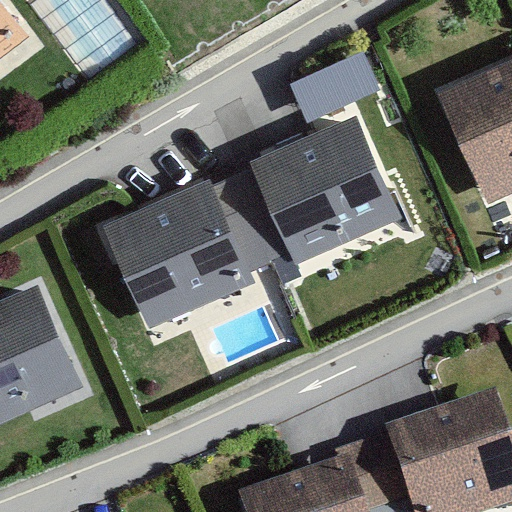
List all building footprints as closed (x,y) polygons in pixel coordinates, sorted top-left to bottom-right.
[(0,11),(0,84),(33,64),(0,11)] [(367,40),(295,74),(314,114),(386,80),(367,40)] [(511,59),(438,91),(486,205),(511,193),(511,59)] [(356,117),(250,163),(253,172),(289,254),(295,266),(401,219),(356,117)] [(253,172),(214,190),(249,272),(289,254),(253,172)] [(209,179),(99,227),(146,333),(256,284),(249,272),(214,190),(209,179)] [(38,285),(0,301),(0,423),(83,386),(38,285)] [(511,511),(511,406),(504,382),(229,478),(241,511),(511,511)]
